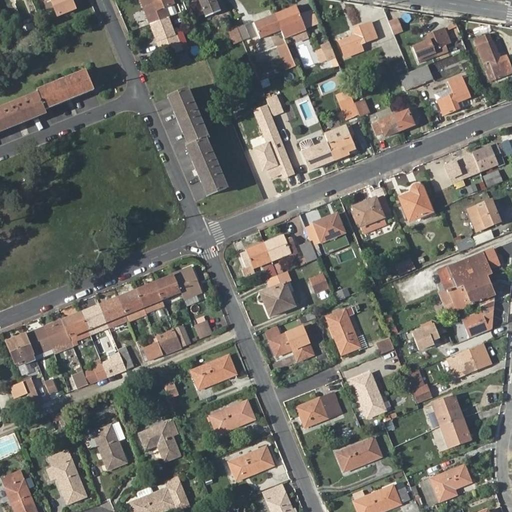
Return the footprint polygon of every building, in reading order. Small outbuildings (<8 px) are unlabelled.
[(58,0),(64,12),(80,5),(77,0),(58,0)] [(150,22),(168,15),(161,0),(139,0),(142,5),(144,4),(148,14),(146,15),(149,23),(150,22)] [(192,0),(198,13),(203,11),(206,17),(220,12),(215,0),(192,0)] [(304,23),(298,8),(276,17),(282,32),(304,23)] [(175,32),(168,15),(150,22),(153,30),(154,29),(159,39),(162,38),(164,44),(174,40),(172,34),(175,32)] [(276,17),(255,25),(261,41),(282,32),(276,17)] [(394,36),(404,32),(398,17),(388,21),(394,36)] [(356,34),(339,42),(345,57),(362,50),(360,45),(377,38),(371,22),(354,29),(356,34)] [(304,23),(282,32),(286,40),(307,31),(304,23)] [(228,29),(235,45),(243,41),(237,26),(228,29)] [(429,41),(413,48),(419,63),(436,57),(448,51),(445,46),(450,44),(444,28),(426,35),(429,41)] [(37,38),(33,29),(16,36),(20,45),(37,38)] [(474,40),(484,65),(489,63),(496,79),(511,72),(511,67),(507,55),(500,58),(493,40),(492,41),(489,34),(474,40)] [(296,66),(287,43),(278,47),(287,69),(296,66)] [(315,53),(322,69),(334,64),(327,48),(315,53)] [(178,64),(190,60),(188,53),(176,56),(178,64)] [(173,58),(164,61),(167,70),(177,67),(173,58)] [(496,79),(489,63),(484,65),(491,81),(496,79)] [(419,69),(425,82),(432,79),(427,66),(419,69)] [(425,82),(419,69),(409,73),(415,88),(425,84),(425,82)] [(86,71),(37,90),(39,94),(45,110),(94,91),(86,71)] [(415,88),(409,73),(400,77),(406,92),(415,88)] [(435,94),(437,101),(443,116),(460,109),(458,103),(471,98),(462,76),(448,82),(450,88),(435,94)] [(189,146),(187,147),(207,196),(226,188),(206,139),(209,138),(188,89),(168,97),(189,146)] [(0,131),(46,113),(45,110),(39,94),(0,109),(0,131)] [(283,111),(277,95),(267,99),(273,115),(283,111)] [(352,98),(340,103),(346,118),(358,113),(354,104),(352,98)] [(354,104),(360,117),(369,113),(364,100),(354,104)] [(415,108),(393,117),(399,132),(414,126),(412,121),(419,119),(415,108)] [(399,132),(393,117),(372,126),(376,136),(383,133),(385,137),(399,132)] [(346,124),(324,133),(325,136),(327,143),(335,160),(349,154),(348,151),(356,148),(350,136),(353,135),(350,127),(347,128),(346,124)] [(303,153),(310,170),(317,167),(319,164),(322,163),(323,165),(335,160),(327,143),(303,153)] [(481,152),(473,155),(481,173),(497,166),(498,167),(505,164),(497,145),(491,147),(492,149),(482,154),(481,152)] [(473,155),(466,158),(466,159),(456,164),(447,167),(452,180),(461,176),(463,180),(480,173),(473,155)] [(485,178),(489,188),(503,182),(500,173),(485,178)] [(412,193),(400,198),(409,221),(432,211),(423,189),(422,187),(420,185),(418,184),(414,186),(413,187),(411,190),(412,193)] [(370,204),(369,201),(352,207),(364,235),(387,225),(377,201),(370,204)] [(494,218),(497,217),(491,202),(477,208),(480,216),(471,219),(476,232),(485,229),(496,224),(494,218)] [(331,220),(330,217),(313,224),(321,242),(344,233),(337,217),(331,220)] [(491,230),(473,236),(476,245),(494,239),(491,230)] [(271,238),(263,242),(271,261),(289,253),(291,258),(297,255),(290,237),(284,240),(282,236),(273,240),(271,238)] [(460,253),(474,247),(471,237),(456,243),(460,253)] [(271,261),(263,242),(255,245),(256,247),(245,251),(247,254),(241,257),(245,267),(242,268),(244,276),(254,272),(252,268),(271,261)] [(300,246),(307,263),(317,259),(310,242),(300,246)] [(486,275),(489,274),(481,254),(437,272),(445,292),(486,275)] [(415,269),(411,259),(396,265),(400,275),(415,269)] [(280,263),(273,266),(277,275),(284,272),(280,263)] [(265,269),(269,278),(277,275),(273,266),(265,269)] [(180,291),(183,298),(186,307),(198,302),(194,293),(200,291),(190,267),(173,274),(174,275),(180,291)] [(329,287),(323,274),(309,280),(314,293),(329,287)] [(162,299),(180,291),(174,275),(155,283),(162,299)] [(494,295),(486,275),(445,292),(439,294),(448,313),(471,304),(472,306),(475,305),(474,302),(477,301),(476,307),(480,308),(480,312),(492,307),(494,295)] [(146,313),(165,305),(162,299),(155,283),(137,290),(146,313)] [(259,298),(261,302),(264,303),(265,302),(271,316),(299,304),(293,291),(290,293),(286,283),(262,293),(262,294),(261,295),(259,298)] [(137,290),(118,298),(125,314),(128,321),(129,323),(147,315),(146,313),(137,290)] [(118,298),(100,306),(107,321),(125,314),(118,298)] [(100,306),(81,314),(88,329),(107,321),(100,306)] [(489,331),(492,307),(480,312),(460,319),(468,339),(489,331)] [(327,318),(342,355),(361,348),(346,311),(327,318)] [(313,312),(305,316),(307,322),(316,319),(313,312)] [(81,314),(63,321),(70,340),(71,342),(90,335),(88,329),(81,314)] [(125,314),(107,321),(111,332),(115,331),(113,327),(128,321),(125,314)] [(62,320),(44,327),(53,347),(55,355),(64,351),(62,344),(70,340),(63,321),(62,320)] [(194,325),(200,339),(211,334),(205,320),(194,325)] [(417,351),(441,342),(434,323),(410,332),(417,351)] [(183,325),(174,329),(176,333),(181,346),(190,343),(183,325)] [(44,327),(25,335),(33,355),(36,362),(55,355),(53,347),(44,327)] [(266,331),(276,356),(296,349),(301,362),(314,356),(303,327),(281,336),(277,327),(266,331)] [(166,353),(181,346),(176,333),(161,340),(166,353)] [(25,335),(7,342),(16,365),(26,361),(27,365),(36,362),(33,355),(25,335)] [(393,349),(388,338),(374,344),(379,355),(393,349)] [(71,342),(70,340),(62,344),(64,351),(74,348),(71,342)] [(163,354),(158,342),(145,348),(149,359),(163,354)] [(490,364),(482,344),(481,345),(471,349),(445,359),(454,378),(469,372),(475,370),(490,364)] [(126,349),(119,352),(125,368),(133,365),(126,349)] [(125,368),(119,352),(110,356),(117,372),(125,368)] [(187,373),(194,392),(237,374),(229,356),(187,373)] [(106,376),(101,363),(93,367),(98,379),(106,376)] [(88,383),(81,367),(75,369),(77,373),(71,375),(76,388),(88,383)] [(352,383),(366,420),(385,412),(370,375),(352,383)] [(30,378),(23,381),(27,391),(29,397),(36,394),(30,378)] [(51,379),(44,381),(49,394),(56,391),(51,379)] [(27,391),(23,381),(11,386),(15,395),(27,391)] [(173,382),(164,385),(169,397),(178,393),(173,382)] [(425,386),(411,391),(415,404),(430,398),(425,386)] [(36,394),(29,397),(34,409),(41,406),(36,394)] [(297,408),(305,428),(335,416),(327,396),(297,408)] [(441,428),(462,420),(454,398),(433,406),(441,428)] [(205,418),(213,437),(255,419),(247,400),(205,418)] [(471,444),(462,420),(441,428),(450,451),(471,444)] [(140,434),(146,448),(158,444),(166,462),(181,456),(168,423),(140,434)] [(93,432),(110,474),(129,467),(112,424),(93,432)] [(0,436),(0,459),(21,450),(13,431),(0,436)] [(336,454),(343,472),(381,456),(374,438),(336,454)] [(224,465),(232,483),(275,465),(267,447),(224,465)] [(50,459),(68,505),(87,498),(68,452),(50,459)] [(431,482),(441,504),(455,498),(453,491),(471,483),(464,468),(431,482)] [(2,477),(15,511),(36,511),(20,471),(2,477)] [(132,503),(135,511),(163,511),(177,507),(178,510),(190,506),(181,483),(153,494),(139,500),(132,503)] [(354,502),(358,511),(381,511),(401,504),(394,486),(354,502)] [(397,491),(404,504),(411,501),(405,487),(397,491)] [(137,495),(139,500),(153,494),(151,489),(149,488),(137,492),(137,495)] [(267,500),(271,511),(293,511),(286,492),(267,500)]
